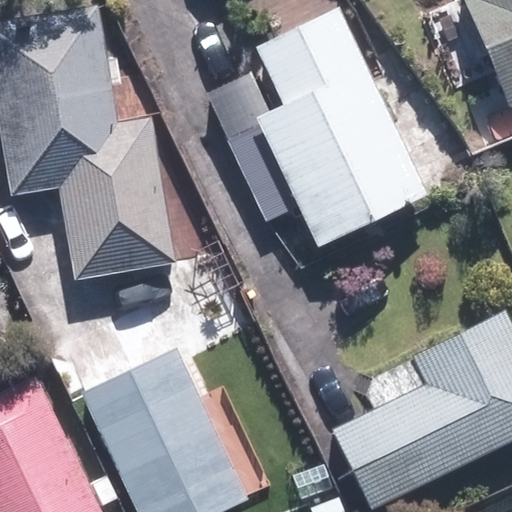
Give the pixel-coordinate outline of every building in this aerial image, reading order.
[(340,0),(261,38),(288,97),(273,104),(254,65),(206,89),(270,225),(309,207),(324,237),(434,185),(346,0),(340,0)] [(511,0),(475,0),(511,89),(511,0)] [(0,12),(0,111),(7,111),(14,193),(72,187),(77,274),(174,269),(166,112),(120,115),(110,2),(0,12)] [(511,432),(511,312),(508,304),(367,375),(382,406),(341,427),(378,500),(511,432)] [(225,432),(186,345),(89,389),(144,511),(215,511),(253,495),(239,463),(252,457),(239,426),(225,432)] [(0,511),(113,511),(110,505),(126,497),(113,469),(97,477),(47,369),(0,391),(0,511)] [(354,511),(343,488),(313,502),(317,511),(354,511)]
